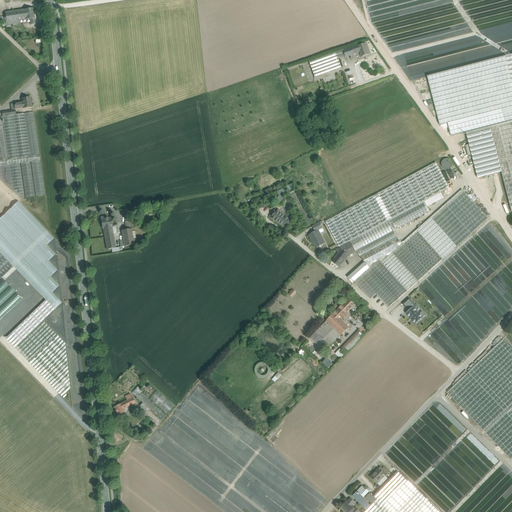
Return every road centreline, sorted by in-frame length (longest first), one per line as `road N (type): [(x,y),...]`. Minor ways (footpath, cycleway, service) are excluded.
road 1 (secondary): [(50,0),(107,511)]
road 2 (unclassified): [(348,0),(511,237)]
road 3 (unclassified): [(462,373),(261,213)]
road 4 (track): [(261,213),(228,191),(73,211)]
road 5 (unclassified): [(335,503),(462,373)]
road 6 (track): [(385,313),(495,214)]
